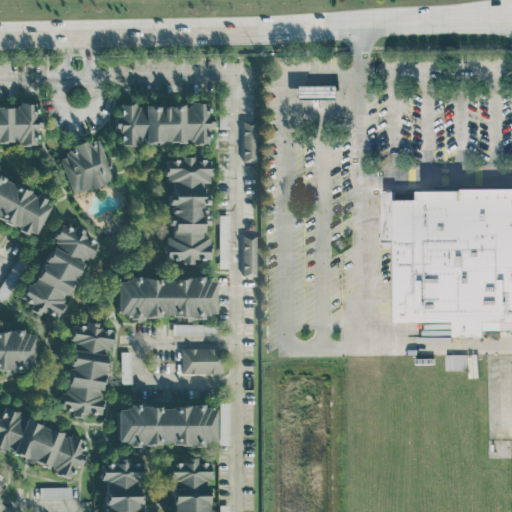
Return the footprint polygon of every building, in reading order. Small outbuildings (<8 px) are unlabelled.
[(294,83),(294,100),(344,99),(344,82),(294,83)] [(220,128),(228,128),(229,97),(221,97),(220,128)] [(208,141),(207,127),(212,127),(212,114),(207,115),(206,104),(135,106),(135,103),(118,104),(118,117),(113,117),(114,129),(119,129),(119,145),(138,145),(138,143),(208,141)] [(0,142),(17,141),(17,145),(36,144),(35,129),(41,128),(40,116),(35,116),(34,105),(0,106),(0,142)] [(256,161),(256,120),(243,120),(242,161),(256,161)] [(70,192),(112,181),(100,139),(58,151),(70,192)] [(163,160),(164,182),(171,182),(171,193),(167,194),(167,204),(168,204),(168,224),(171,224),(172,237),(164,237),(164,262),(193,261),(193,259),(209,259),(209,235),(201,235),(201,225),(205,225),(205,204),(207,204),(207,193),(202,193),(202,182),(209,182),(209,159),(193,159),(193,156),(180,156),(180,159),(163,160)] [(0,177),(0,218),(34,234),(50,200),(0,177)] [(511,191),(419,192),(419,211),(389,212),(390,323),(457,323),(457,339),(485,339),(485,325),(511,324),(511,191)] [(217,267),(228,268),(230,215),(219,214),(217,267)] [(97,239),(73,226),(72,229),(60,222),(51,237),(55,239),(31,282),(28,281),(19,297),(31,304),(29,306),(53,319),(97,239)] [(256,235),(242,235),(242,276),(256,276),(256,235)] [(0,298),(4,301),(24,262),(15,258),(0,287),(0,298)] [(213,317),(214,279),(116,278),(116,314),(127,314),(127,316),(213,317)] [(73,324),(65,389),(60,389),(58,408),(72,410),(71,416),(83,418),(84,413),(98,414),(107,345),(110,345),(112,330),(97,328),(98,323),(86,321),(85,326),(73,324)] [(174,324),(174,335),(214,334),(214,324),(174,324)] [(33,333),(0,331),(0,370),(32,371),(33,333)] [(221,374),(222,348),(181,347),(181,373),(221,374)] [(131,351),(120,352),(120,383),(131,383),(131,351)] [(467,354),(446,354),(446,370),(467,370),(467,354)] [(219,444),(230,444),(229,402),(218,402),(219,444)] [(215,408),(202,407),(117,404),(115,443),(202,446),(203,441),(213,442),(215,408)] [(0,449),(53,468),(52,472),(72,479),(80,454),(80,453),(85,440),(1,411),(0,413),(0,449)] [(139,511),(142,463),(128,462),(128,458),(116,458),(116,463),(101,463),(100,482),(104,482),(103,511),(139,511)] [(208,511),(207,463),(196,463),(196,458),(182,458),(182,463),(168,463),(168,482),(171,482),(171,511),(208,511)] [(39,498),(71,497),(70,487),(39,487),(39,498)]
